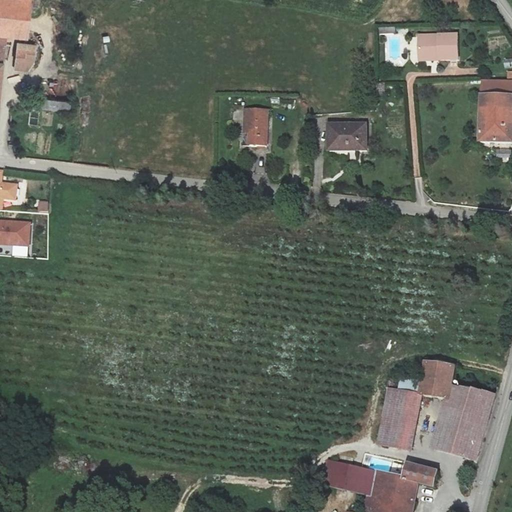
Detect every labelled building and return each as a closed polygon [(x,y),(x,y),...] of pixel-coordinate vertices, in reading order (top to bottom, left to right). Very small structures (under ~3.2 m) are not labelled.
[(28,0),(0,0),(0,39),(26,42),(30,3),(28,0)] [(380,34),(395,33),(395,26),(379,27),(380,34)] [(443,56),(443,61),(461,61),(460,37),(420,37),(421,56),(443,56)] [(36,46),(19,44),(15,70),(27,72),(33,63),(36,46)] [(511,80),(483,80),(480,141),(511,142),(511,80)] [(36,102),(35,111),(68,115),(69,108),(69,105),(36,102)] [(269,110),(247,108),(245,132),(251,132),(250,144),(267,145),(269,110)] [(368,123),(331,123),(331,150),(368,150),(368,123)] [(0,199),(15,200),(16,186),(1,185),(2,172),(0,171),(0,199)] [(37,212),(48,213),(49,202),(38,201),(37,212)] [(0,242),(29,245),(30,223),(0,221),(0,242)] [(423,360),(417,394),(422,395),(444,398),(448,399),(451,384),(454,365),(423,360)] [(495,396),(451,384),(448,399),(444,398),(429,447),(476,461),(495,396)] [(388,388),(377,443),(411,450),(422,395),(417,394),(388,388)] [(322,482),(367,494),(362,511),(352,511),(347,511),(346,511),(412,511),(418,483),(433,487),(437,472),(407,462),(403,476),(372,470),(328,460),(322,482)]
